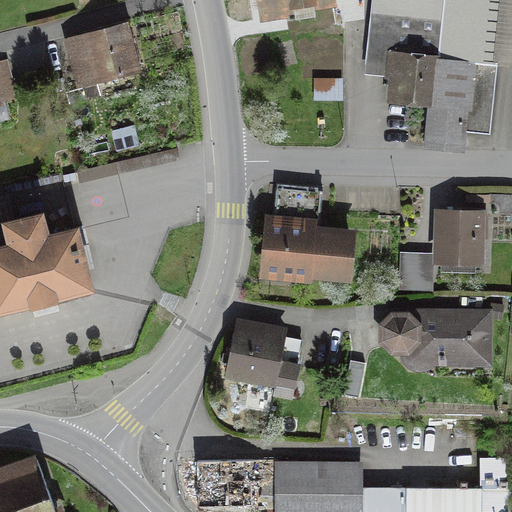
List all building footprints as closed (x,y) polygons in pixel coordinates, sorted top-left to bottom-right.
[(258,0),(260,11),(291,6),(329,0),(258,0)] [(501,0),(370,0),(364,65),(385,67),(383,77),(388,77),(392,78),(390,99),(392,99),(395,103),(405,104),(409,101),(431,103),(426,146),(459,149),(460,132),(488,135),(496,56),(501,0)] [(133,68),(123,28),(68,43),(78,82),(133,68)] [(312,60),(335,59),(335,43),(311,44),(312,60)] [(314,96),(340,96),(340,81),(314,81),(314,96)] [(81,183),(180,161),(177,150),(78,172),(81,183)] [(315,231),(317,212),(318,195),(321,195),(321,191),(318,191),(319,190),(285,186),(282,226),(266,225),(262,271),(310,275),(310,273),(330,275),(337,270),(346,270),(348,241),(340,240),(334,233),(315,231)] [(1,204),(0,204),(0,310),(30,303),(30,305),(53,300),(52,298),(89,289),(77,248),(78,247),(73,230),(44,237),(39,215),(6,223),(1,204)] [(484,238),(484,216),(478,216),(477,215),(478,210),(452,208),(452,214),(438,214),(436,259),(477,261),(477,238),(484,238)] [(433,249),(409,249),(409,292),(433,292),(433,249)] [(484,361),(485,315),(460,315),(455,318),(454,322),(444,322),(443,319),(442,317),(438,315),(410,314),(410,317),(391,317),(382,326),(382,340),(391,350),(409,350),(409,351),(419,361),(484,361)] [(225,372),(291,385),(300,342),(234,329),(225,372)] [(508,511),(508,458),(478,457),(478,488),(465,488),(465,483),(458,483),(458,488),(405,488),(384,488),(384,490),(358,490),(358,464),(276,464),(276,494),(275,511),(508,511)] [(0,511),(53,511),(35,460),(0,472),(0,511)] [(262,493),(276,494),(276,464),(276,460),(195,461),(196,506),(241,505),(241,481),(262,480),(262,493)]
